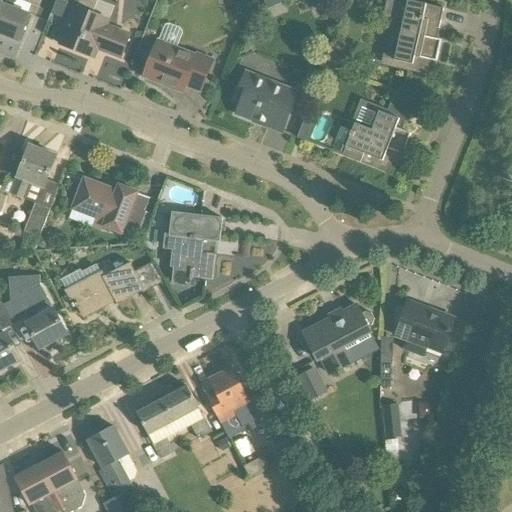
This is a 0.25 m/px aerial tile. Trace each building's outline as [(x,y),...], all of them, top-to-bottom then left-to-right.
[(2,0),(0,6),(0,34),(20,43),(31,16),(15,9),(18,0),(2,0)] [(57,0),(52,15),(70,22),(76,8),(77,9),(80,0),(57,0)] [(282,0),(263,0),(268,10),(284,3),(282,0)] [(410,70),(427,74),(430,61),(437,63),(442,41),(434,39),(436,29),(440,30),(445,10),(427,6),(427,5),(409,1),(408,5),(388,1),(384,19),(392,21),(388,40),(400,42),(395,61),(411,65),(410,70)] [(131,36),(116,31),(103,26),(105,19),(77,9),(76,8),(70,22),(61,46),(90,58),(94,48),(122,59),(131,36)] [(148,67),(144,78),(184,94),(186,87),(202,93),(214,61),(198,54),(197,56),(178,49),(182,36),(180,32),(169,27),(164,29),(164,32),(162,31),(154,53),(148,55),(146,61),(148,67)] [(299,94),(247,73),(236,101),(242,103),(238,114),(255,122),(266,127),(266,126),(283,133),(299,94)] [(403,155),(411,135),(397,129),(400,120),(380,112),(373,131),(356,124),(353,132),(352,132),(350,136),(351,137),(343,157),(361,164),(365,155),(389,164),(394,152),(403,155)] [(308,141),(320,122),(309,116),(297,135),(308,141)] [(58,157),(30,147),(18,179),(19,179),(13,195),(24,200),(31,183),(45,189),(58,157)] [(85,179),(75,206),(107,219),(104,227),(123,235),(139,193),(119,186),(117,192),(85,179)] [(39,238),(50,210),(35,204),(24,232),(39,238)] [(224,219),(173,214),(171,236),(169,249),(173,250),(171,267),(192,270),(191,280),(194,280),(194,278),(213,280),(216,255),(217,255),(217,254),(207,253),(209,240),(221,242),(224,219)] [(145,291),(131,264),(104,278),(102,274),(68,293),(75,305),(73,306),(74,309),(79,306),(85,318),(116,301),(118,305),(145,291)] [(28,293),(4,306),(15,325),(25,320),(27,324),(27,325),(41,350),(68,335),(54,310),(41,286),(28,293)] [(15,325),(4,306),(3,303),(0,304),(0,371),(20,361),(7,336),(7,335),(6,335),(4,331),(15,325)] [(372,339),(370,335),(372,334),(369,328),(374,326),(375,320),(373,315),(367,313),(362,315),(358,307),(304,335),(319,362),(323,360),(331,376),(341,371),(353,364),(367,357),(377,357),(377,336),(372,339)] [(428,312),(426,317),(406,310),(396,337),(408,341),(404,351),(425,359),(429,349),(443,354),(455,320),(427,310),(427,311),(428,312)] [(380,387),(392,387),(393,363),(380,363),(380,387)] [(316,368),(297,378),(310,403),(328,393),(316,368)] [(250,401),(233,369),(210,381),(216,392),(207,397),(230,440),(245,432),(234,410),(250,401)] [(163,401),(180,432),(192,426),(200,440),(213,433),(189,387),(163,401)] [(168,438),(180,432),(163,401),(138,414),(162,460),(176,453),(168,438)] [(381,407),(385,440),(402,438),(398,405),(381,407)] [(130,456),(114,427),(89,441),(105,470),(110,479),(106,481),(110,487),(105,490),(112,502),(106,505),(110,511),(137,511),(128,493),(134,490),(119,462),(130,456)] [(227,439),(218,444),(223,452),(232,448),(227,439)] [(250,479),(291,458),(285,447),(245,467),(250,479)] [(65,453),(40,466),(55,494),(65,511),(75,511),(83,508),(87,496),(79,481),(65,453)] [(65,511),(55,494),(40,466),(16,479),(30,507),(47,498),(50,503),(48,504),(52,511),(65,511)] [(0,511),(12,511),(2,467),(0,468),(0,511)]
